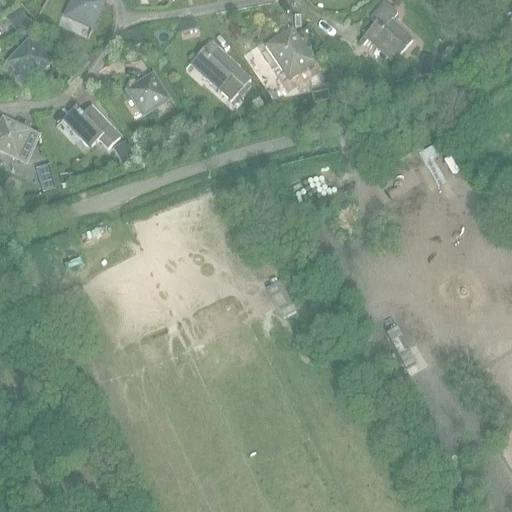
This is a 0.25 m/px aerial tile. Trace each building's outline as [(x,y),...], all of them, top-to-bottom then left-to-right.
[(76,0),(68,18),(93,30),(105,5),(94,0),(76,0)] [(372,20),(376,24),(366,35),(396,62),(414,43),(392,24),(399,15),(387,4),(372,20)] [(20,9),(6,18),(16,32),(29,24),(20,9)] [(194,20),(179,24),(181,34),(196,30),(194,20)] [(35,24),(28,31),(39,41),(46,34),(35,24)] [(269,48),(284,71),(290,80),(314,66),(308,57),(293,34),(269,48)] [(138,36),(125,43),(130,52),(143,45),(138,36)] [(6,64),(29,87),(52,63),(28,41),(6,64)] [(209,45),(189,69),(230,105),(250,82),(238,72),(239,71),(209,45)] [(81,54),(73,64),(81,70),(88,61),(81,54)] [(424,57),(421,71),(432,73),(435,59),(424,57)] [(131,93),(145,115),(169,102),(153,78),(131,93)] [(329,91),(314,95),(316,104),(331,100),(329,91)] [(78,109),(67,120),(94,149),(100,144),(107,152),(120,140),(92,109),(84,116),(78,109)] [(0,133),(0,150),(18,159),(27,164),(39,139),(30,135),(6,123),(0,133)] [(125,146),(114,152),(122,166),(133,160),(125,146)] [(71,176),(59,177),(60,187),(72,185),(71,176)] [(51,178),(37,183),(42,195),(56,190),(51,178)] [(279,283),(265,291),(282,319),(295,312),(279,283)] [(397,329),(385,336),(403,369),(415,363),(397,329)]
